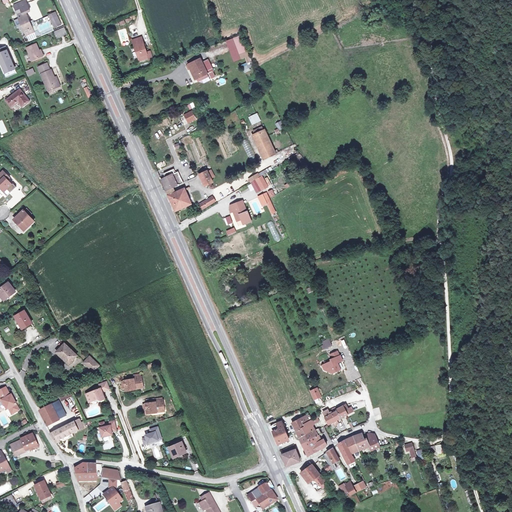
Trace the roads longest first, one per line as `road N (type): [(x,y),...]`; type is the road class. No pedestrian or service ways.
road 1 (secondary): [(61,0),(268,466)]
road 2 (secondary): [(277,462),(71,0)]
road 3 (unclassified): [(268,466),(224,482),(65,456)]
road 4 (unclassified): [(65,456),(0,346)]
